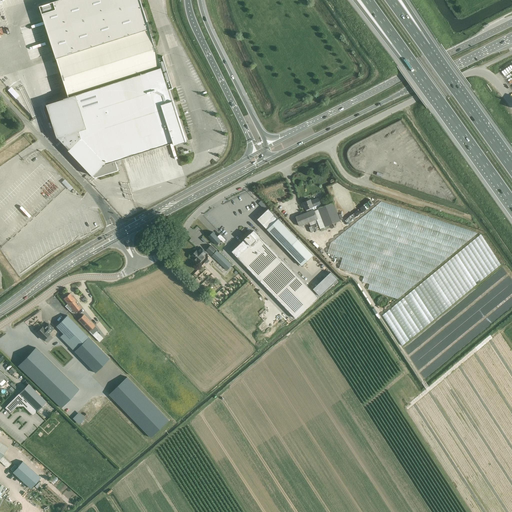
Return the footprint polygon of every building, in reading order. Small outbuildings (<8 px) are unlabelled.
[(140,0),(57,0),(39,6),(56,59),(57,59),(149,29),(150,29),(140,0)] [(69,97),(46,104),(57,138),(58,138),(64,143),(69,149),(69,150),(93,176),(95,178),(96,177),(118,170),(115,161),(174,142),(174,145),(186,141),(173,100),(172,101),(172,99),(168,89),(172,88),(167,70),(163,57),(158,58),(149,29),(57,59),(69,97)] [(383,178),(399,182),(402,172),(386,167),(383,178)] [(402,174),(399,184),(427,192),(430,182),(402,174)] [(71,192),(74,189),(65,180),(62,184),(71,192)] [(299,226),(313,221),(314,225),(308,227),(310,232),(340,221),(333,202),(321,206),(320,204),(321,204),(319,198),(311,201),(310,199),(309,200),(309,199),(306,200),(306,201),(303,202),(306,209),(307,212),(295,216),(299,226)] [(479,231),(380,201),(331,243),(328,253),(342,259),(340,271),(363,277),(362,282),(370,285),(368,290),(374,292),(373,297),(380,299),(378,306),(389,308),(479,231)] [(266,212),(258,219),(262,224),(302,266),(313,255),(268,208),(265,211),(266,212)] [(241,227),(248,225),(247,222),(252,221),(250,214),(245,215),(245,214),(238,216),(241,227)] [(236,248),(232,251),(296,319),(308,307),(283,281),(282,282),(269,268),(281,258),(258,234),(257,234),(254,231),(236,248)] [(213,232),(208,236),(216,245),(221,240),(223,243),(226,240),(220,234),(217,236),(213,232)] [(211,244),(206,250),(211,255),(216,249),(211,244)] [(204,257),(204,256),(207,253),(201,247),(198,251),(197,250),(191,256),(199,263),(204,257)] [(217,251),(212,256),(227,270),(232,265),(217,251)] [(281,258),(269,268),(282,282),(283,281),(308,307),(319,297),(281,257),(281,258)] [(212,288),(216,292),(223,286),(219,282),(212,288)] [(73,304),(76,301),(70,293),(63,298),(68,304),(71,301),(73,304)] [(71,301),(68,304),(65,306),(70,312),(73,310),(75,313),(82,308),(76,301),(73,304),(71,301)] [(95,326),(84,314),(78,320),(89,331),(95,326)] [(67,315),(56,326),(63,333),(60,337),(95,372),(110,358),(67,315)] [(43,326),(36,333),(43,340),(44,339),(47,336),(50,334),(49,333),(54,329),(48,323),(43,327),(43,326)] [(8,355),(17,356),(17,353),(8,352),(9,344),(6,343),(4,352),(8,353),(8,355)] [(35,347),(18,366),(61,408),(79,390),(35,347)] [(12,375),(17,369),(13,366),(8,371),(12,375)] [(0,388),(2,386),(0,384),(0,382),(3,379),(6,382),(9,379),(6,377),(0,370),(0,388)] [(151,438),(165,424),(169,420),(148,399),(143,393),(127,377),(109,394),(126,412),(147,434),(151,438)] [(33,416),(46,402),(28,384),(5,408),(10,413),(11,413),(10,412),(15,407),(16,407),(17,406),(19,406),(21,406),(22,406),(24,406),(27,409),(27,410),(27,409),(33,415),(32,415),(33,416)] [(40,415),(36,418),(42,423),(45,420),(40,415)] [(30,488),(40,477),(22,461),(12,472),(30,488)]
